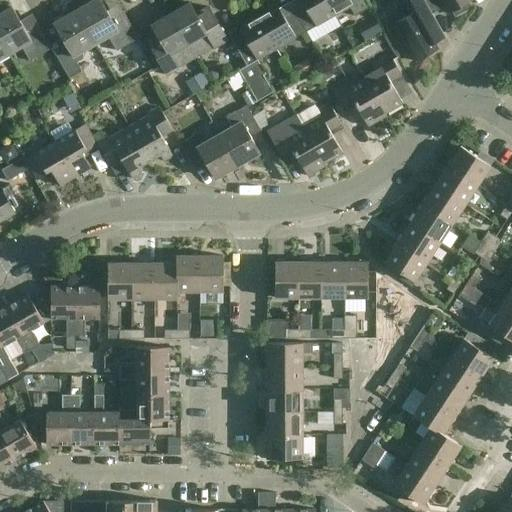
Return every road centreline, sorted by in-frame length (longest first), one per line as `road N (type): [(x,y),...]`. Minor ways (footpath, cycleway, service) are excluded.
road 1 (residential): [(218,474),(219,360),(249,348),(249,208)]
road 2 (unclassified): [(0,261),(109,210),(249,208)]
road 3 (unclassified): [(249,208),(309,205),(381,177),(452,84)]
road 4 (residential): [(218,474),(44,472),(0,493)]
road 5 (residential): [(371,511),(322,480),(218,474)]
